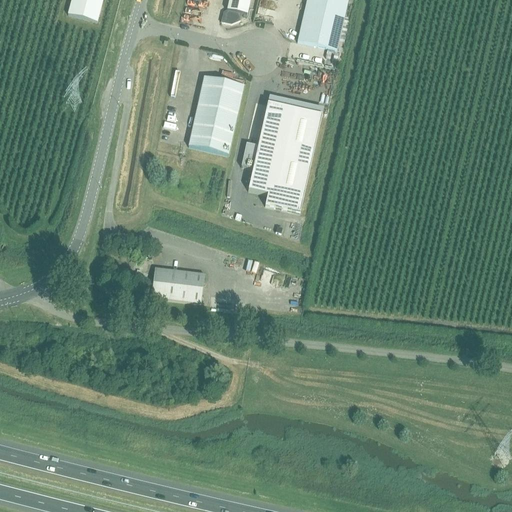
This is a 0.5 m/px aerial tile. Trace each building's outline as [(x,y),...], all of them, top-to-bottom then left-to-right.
[(72,0),(68,17),(97,25),(103,0),(72,0)] [(221,25),(231,27),(240,23),(241,16),(247,17),(250,0),(229,0),(227,13),(223,15),(221,25)] [(348,0),(306,0),(297,45),(336,54),(348,0)] [(227,157),(238,112),(243,90),(203,80),(188,148),(227,157)] [(257,150),(246,147),(241,169),(252,172),(248,193),(267,198),(265,208),(299,216),(321,119),(267,107),(257,150)] [(265,282),(269,273),(259,270),(256,279),(265,282)] [(203,278),(154,272),(151,301),(199,307),(203,278)]
